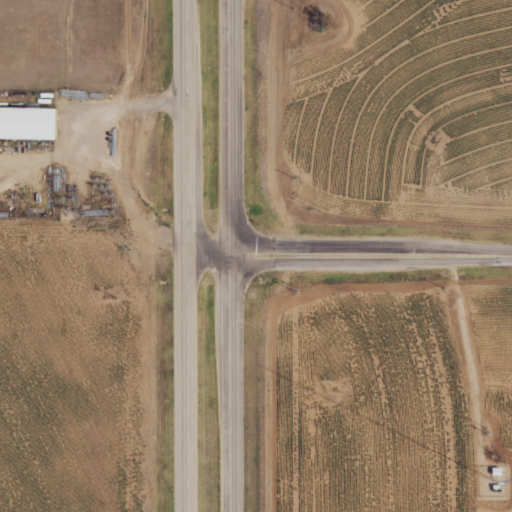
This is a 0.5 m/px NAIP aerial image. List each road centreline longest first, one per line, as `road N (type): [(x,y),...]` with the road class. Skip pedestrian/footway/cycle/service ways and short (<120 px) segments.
road 1 (secondary): [(187,259),(511,258)]
road 2 (trunk): [(183,0),(187,259)]
road 3 (trunk): [(234,259),(234,0)]
road 4 (trunk): [(187,259),(189,511)]
road 5 (trunk): [(233,511),(234,259)]
